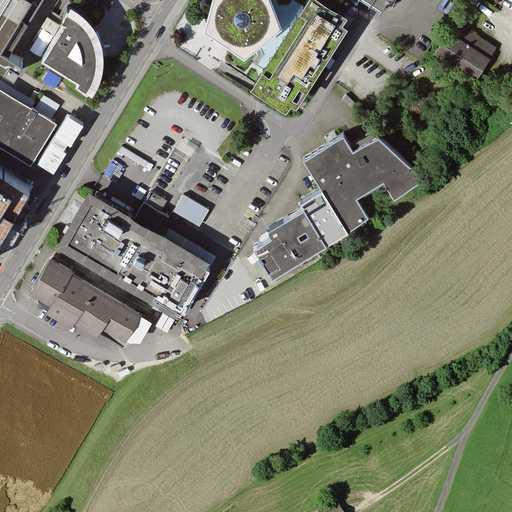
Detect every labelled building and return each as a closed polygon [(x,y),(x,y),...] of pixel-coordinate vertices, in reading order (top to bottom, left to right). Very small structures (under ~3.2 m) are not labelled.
[(0,0),(0,1),(30,20),(42,0),(0,0)] [(283,0),(220,0),(213,26),(255,53),(293,22),(283,0)] [(357,12),(337,0),(313,0),(309,8),(316,12),(280,70),(271,65),(259,85),(296,107),(300,101),(307,105),(357,24),(352,21),(357,12)] [(368,0),(385,11),(392,0),(368,0)] [(75,12),(71,10),(69,15),(67,12),(61,24),(64,26),(41,63),(78,85),(75,88),(94,98),(95,96),(98,89),(101,81),(102,74),(103,67),(103,61),(103,51),(101,46),(99,40),(97,36),(94,30),(92,26),(87,22),(80,16),(75,12)] [(499,47),(459,23),(438,56),(478,81),(499,47)] [(61,122),(0,84),(0,142),(35,164),(61,122)] [(393,199),(425,178),(378,136),(352,152),(343,137),(304,159),(322,191),(301,203),(304,208),(267,230),(271,239),(254,248),(271,278),(367,218),(356,199),(383,183),(393,199)] [(209,252),(98,185),(65,241),(179,303),(209,252)] [(225,262),(209,252),(179,303),(195,313),(225,262)] [(130,343),(147,312),(52,260),(33,293),(54,305),(51,311),(98,338),(104,328),(130,343)] [(319,511),(341,511),(332,501),(319,511)]
